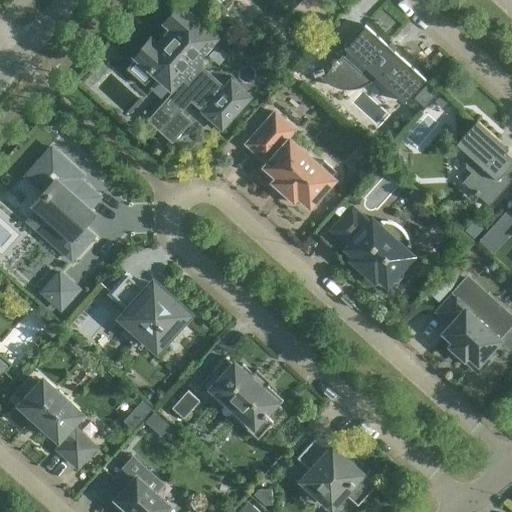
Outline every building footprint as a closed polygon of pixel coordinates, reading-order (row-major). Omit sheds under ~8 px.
[(189,96),(197,96),(208,106),(204,111),(224,128),(253,96),(233,79),(225,87),(204,68),(203,52),(205,50),(208,54),(219,41),(216,38),(218,36),(182,4),(167,20),(175,27),(160,44),(152,37),(137,54),(139,56),(129,67),(147,84),(158,72),(165,79),(167,78),(167,80),(173,86),(174,85),(179,89),(152,119),(161,128),(189,96)] [(387,45),(365,25),(364,26),(367,28),(347,49),(345,47),(344,48),(347,51),(337,61),(336,60),(331,65),(332,66),(323,77),(320,74),(319,76),(327,83),(337,87),(347,89),(358,88),(368,84),(376,77),(405,102),(406,101),(405,101),(424,80),(425,79),(394,51),(397,48),(390,42),(387,45)] [(426,83),(415,96),(425,104),(437,91),(426,83)] [(278,176),(274,181),(295,200),(299,195),(311,206),(336,179),(333,175),(337,171),(325,160),(321,165),(291,137),(290,139),(289,137),(296,129),(277,111),(249,143),(268,160),(270,161),(266,165),(278,176)] [(464,183),(490,206),(511,182),(511,156),(507,152),(508,151),(500,144),(502,142),(478,121),(458,144),(468,154),(466,156),(467,168),(472,173),(464,183)] [(76,246),(80,250),(95,234),(83,223),(87,218),(85,216),(92,208),(91,207),(102,195),(82,177),(85,174),(62,152),(42,174),(54,184),(37,204),(41,207),(31,219),(69,254),(76,246)] [(358,255),(355,259),(375,278),(379,274),(387,282),(390,280),(393,282),(398,281),(402,277),(403,271),(400,269),(412,256),(405,250),(409,246),(411,248),(412,247),(410,238),(405,231),(399,225),(391,221),(383,220),(382,221),(384,222),(380,227),(373,221),(370,225),(354,210),(336,229),(352,244),(349,247),(358,255)] [(81,289),(59,269),(38,292),(60,312),(81,289)] [(450,269),(430,291),(439,299),(459,277),(450,270),(450,269)] [(147,290),(129,273),(113,291),(131,307),(126,312),(126,313),(124,315),(127,318),(126,318),(130,322),(129,323),(131,324),(133,323),(137,327),(135,329),(137,330),(139,328),(143,333),(142,334),(144,336),(145,334),(150,338),(148,340),(150,342),(151,341),(155,344),(158,346),(160,344),(161,344),(164,340),(165,341),(167,339),(165,338),(169,333),(171,335),(173,333),(171,331),(175,327),(177,328),(178,327),(177,325),(181,320),(182,322),(184,320),(183,319),(186,315),(189,312),(186,310),(175,300),(173,299),(175,298),(173,296),(172,297),(171,296),(171,297),(165,292),(165,291),(164,290),(165,289),(164,287),(162,289),(161,288),(161,287),(157,284),(154,282),(152,285),(152,284),(148,288),(149,289),(147,290)] [(457,291),(438,311),(452,324),(444,332),(454,342),(451,346),(479,371),(494,354),(490,350),(500,340),(497,337),(511,320),(511,319),(468,279),(457,291)] [(279,403),(284,398),(260,377),(263,373),(257,368),(255,372),(244,362),(240,367),(227,356),(200,385),(214,397),(222,388),(248,412),(240,421),(258,437),(273,420),(268,416),(278,404),(281,407),(282,406),(279,403)] [(58,438),(61,435),(67,440),(59,448),(77,465),(93,447),(75,431),(75,432),(69,426),(80,414),(66,401),(68,399),(58,390),(56,392),(42,380),(20,405),(58,438)] [(200,399),(188,388),(172,406),(184,417),(200,399)] [(125,417),(132,425),(153,406),(146,398),(125,417)] [(358,504),(377,483),(360,468),(359,470),(341,454),(338,458),(315,437),(297,456),(311,469),(302,479),(319,495),(324,489),(336,501),(344,492),(358,504)] [(132,457),(113,478),(125,488),(115,499),(129,511),(163,511),(169,506),(154,493),(162,484),(132,457)] [(260,498),(265,492),(258,485),(252,491),(260,498)] [(241,511),(267,511),(251,497),(239,510),(241,511)]
